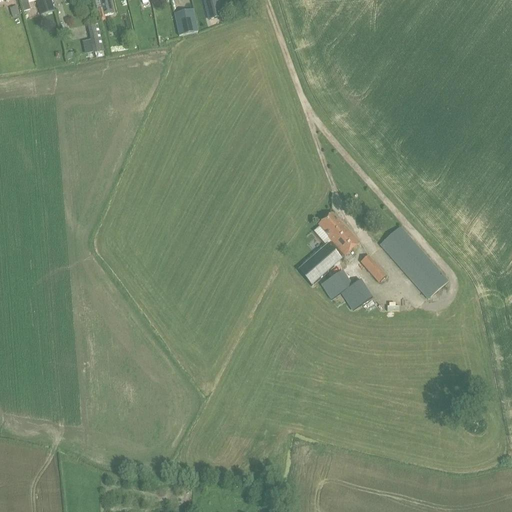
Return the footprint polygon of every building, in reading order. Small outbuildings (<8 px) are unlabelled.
[(54,12),(50,0),(39,0),(36,1),(41,16),(54,12)] [(113,7),(110,0),(95,0),(98,10),(113,7)] [(202,0),(208,20),(222,17),(218,0),(202,0)] [(10,9),(12,18),(19,15),(17,7),(10,9)] [(174,15),(179,37),(198,33),(193,11),(174,15)] [(100,22),(87,25),(90,41),(82,42),(85,55),(93,53),(93,56),(106,52),(100,22)] [(331,242),(328,245),(341,260),(344,258),(360,244),(340,221),(338,222),(331,214),(318,226),(329,238),(328,239),(331,242)] [(379,246),(428,301),(449,283),(400,228),(379,246)] [(341,260),(328,245),(328,244),(298,271),(311,287),(342,261),(341,260)] [(379,284),(387,277),(368,256),(360,263),(379,284)] [(352,286),(342,271),(320,286),(331,301),(352,286)] [(342,294),(353,312),(373,300),(362,281),(342,294)]
